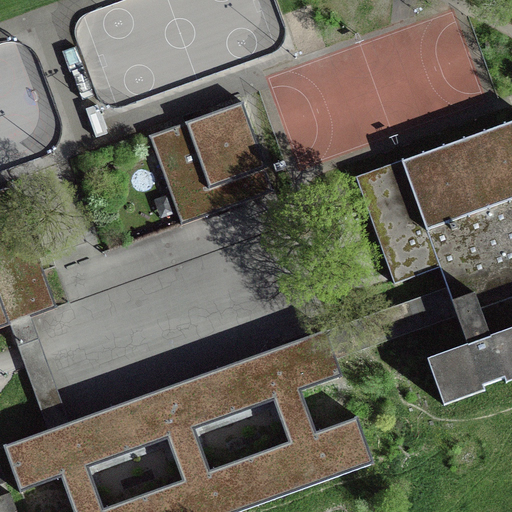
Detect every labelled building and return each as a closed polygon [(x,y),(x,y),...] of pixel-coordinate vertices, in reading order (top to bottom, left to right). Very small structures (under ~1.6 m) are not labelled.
[(240,104),(197,119),(147,138),(148,141),(150,140),(180,224),(178,225),(179,227),(272,194),(271,192),(269,192),(261,171),(264,170),(263,167),(260,168),(237,107),(241,106),(240,104)] [(511,123),(402,163),(401,161),(399,163),(354,180),(357,186),(393,287),(438,270),(445,290),(448,298),(436,302),(438,306),(441,314),(452,310),(455,318),(466,348),(425,362),(442,408),(483,393),(482,388),(502,381),(504,386),(511,382),(511,123)] [(274,175),(285,171),(283,165),(271,168),(274,175)] [(54,309),(51,310),(27,243),(25,238),(9,191),(12,190),(11,187),(0,191),(0,330),(19,323),(55,310),(54,309)] [(448,298),(445,290),(324,333),(335,362),(455,318),(452,310),(441,314),(438,306),(436,302),(448,298)] [(337,379),(338,380),(341,379),(335,362),(324,333),(324,332),(321,333),(321,334),(69,425),(68,424),(67,425),(67,426),(58,429),(3,449),(3,448),(2,449),(18,495),(21,494),(20,493),(62,477),(75,511),(243,511),(372,466),(355,420),(354,421),(354,422),(314,436),(298,393),(337,379)] [(0,511),(14,511),(8,495),(0,497),(0,511)]
